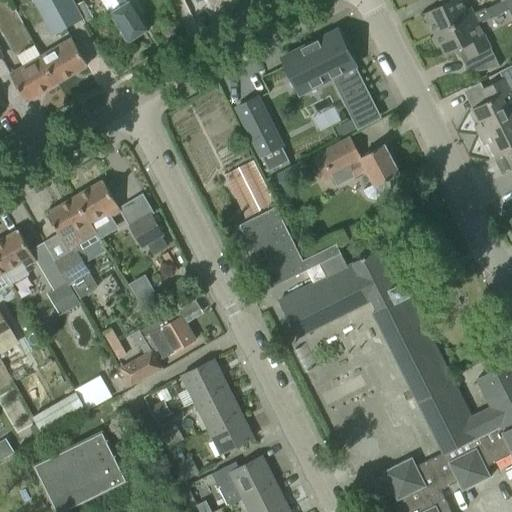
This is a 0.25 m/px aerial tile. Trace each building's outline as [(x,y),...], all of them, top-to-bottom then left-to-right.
[(41,0),(43,3),(58,31),(82,19),(71,0),(41,0)] [(101,0),(117,25),(128,42),(150,28),(141,14),(144,12),(135,0),(101,0)] [(427,24),(432,35),(474,15),(474,14),(470,7),(465,9),(461,0),(439,0),(441,5),(424,13),(429,23),(427,24)] [(474,15),(432,35),(437,46),(440,45),(445,55),(456,50),(462,61),(479,53),(487,69),(499,67),(483,33),(478,35),(474,26),(479,25),(478,24),(490,19),(485,9),(474,14),(474,15)] [(319,39),(282,57),(293,80),(300,93),(332,77),(346,105),(367,94),(353,66),(355,65),(337,30),(319,39)] [(40,55),(40,56),(56,83),(87,65),(71,37),(40,55)] [(56,83),(40,56),(9,74),(25,101),(56,83)] [(474,125),(479,135),(511,118),(511,87),(507,77),(481,89),(486,101),(472,109),(479,123),(474,125)] [(281,147),(257,98),(236,108),(260,157),(281,147)] [(511,118),(479,135),(484,145),(489,142),(496,157),(510,149),(511,152),(511,118)] [(350,137),(312,157),(321,174),(324,180),(332,176),(337,186),(354,177),(365,172),(372,185),(362,190),(366,196),(368,198),(371,199),(374,200),(377,199),(387,194),(389,191),(390,186),(390,182),(388,179),(399,173),(384,144),(360,157),(350,137)] [(224,172),(246,216),(276,202),(254,158),(224,172)] [(103,180),(75,197),(90,224),(106,214),(108,218),(121,210),(103,180)] [(90,224),(75,197),(46,214),(68,250),(96,234),(90,224)] [(278,301),(296,337),(371,299),(377,310),(373,312),(443,452),(416,466),(412,457),(382,471),(397,500),(399,500),(405,511),(449,511),(439,490),(456,481),(461,491),(490,477),(485,467),(511,453),(511,360),(477,378),(492,408),(471,418),(409,295),(410,294),(404,282),(399,284),(381,248),(353,262),(353,263),(347,266),(336,243),(302,260),(275,206),(239,225),(253,252),(262,247),(266,256),(257,260),(271,288),(319,264),(326,277),(278,301)] [(128,227),(140,247),(162,234),(151,214),(128,227)] [(354,224),(342,230),(348,244),(361,237),(354,224)] [(24,268),(36,261),(18,230),(0,240),(0,276),(22,264),(24,268)] [(55,263),(68,284),(82,276),(89,272),(76,251),(55,263)] [(132,281),(144,304),(160,296),(148,273),(132,281)] [(0,334),(10,329),(0,311),(0,334)] [(149,334),(163,358),(195,340),(180,316),(149,334)] [(162,368),(151,349),(118,368),(129,387),(162,368)] [(181,375),(194,402),(227,385),(214,359),(181,375)] [(194,402),(207,428),(240,411),(227,385),(194,402)] [(43,437),(87,412),(75,392),(32,417),(36,424),(43,437)] [(148,408),(154,420),(167,413),(161,402),(148,408)] [(240,411),(207,428),(220,454),(253,438),(240,411)] [(36,424),(29,428),(37,441),(43,437),(36,424)] [(32,464),(55,511),(63,511),(127,481),(102,430),(32,464)] [(228,505),(242,498),(275,482),(262,455),(240,466),(237,460),(212,473),(228,505)] [(177,464),(176,465),(183,480),(198,473),(191,458),(185,461),(183,456),(175,460),(177,464)] [(242,498),(248,511),(279,511),(288,508),(275,482),(242,498)] [(210,511),(205,500),(195,505),(199,511),(210,511)]
